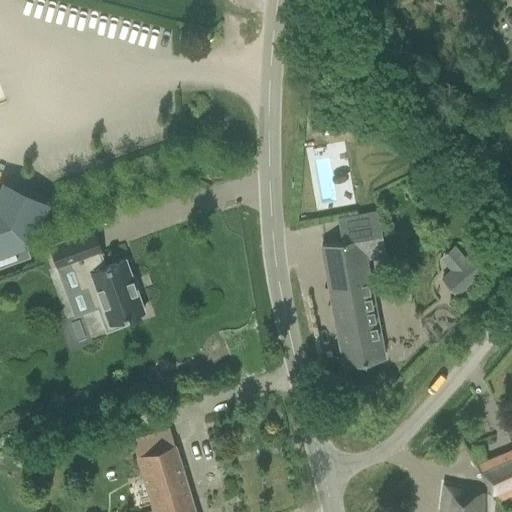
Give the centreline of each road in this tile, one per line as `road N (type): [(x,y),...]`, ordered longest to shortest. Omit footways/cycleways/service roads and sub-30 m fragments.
road 1 (unclassified): [(323,488),(273,257),(274,0)]
road 2 (unclassified): [(323,488),(407,433),(511,318)]
